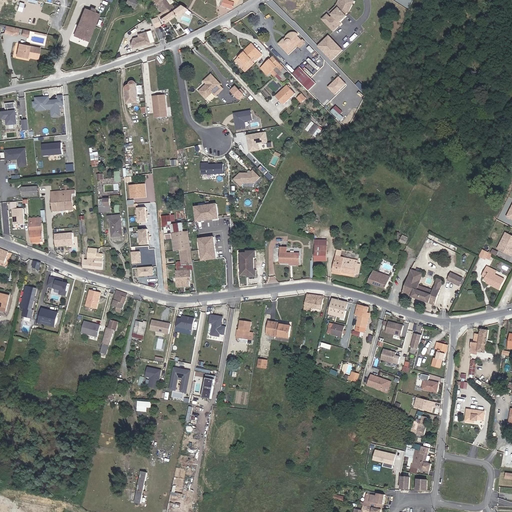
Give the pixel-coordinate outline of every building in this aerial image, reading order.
[(134,9),(137,0),(126,0),(124,4),(134,9)] [(156,15),(162,23),(174,15),(171,10),(175,8),(170,0),(152,0),(160,12),(156,15)] [(221,0),(220,6),(231,9),(233,3),(237,4),(238,0),(221,0)] [(346,16),(347,13),(349,13),(353,4),(346,0),(343,0),(339,8),(333,14),(334,15),(331,18),(330,17),(325,22),(334,31),(339,27),(337,24),(340,22),(340,23),(347,16),(346,16)] [(339,8),(343,0),(340,0),(337,7),(331,12),(333,14),(339,8)] [(88,41),(98,15),(84,9),(74,35),(88,41)] [(153,27),(159,26),(156,16),(150,18),(153,27)] [(12,34),(14,26),(5,25),(4,32),(12,34)] [(148,42),(145,32),(140,33),(137,35),(137,37),(132,38),(135,47),(148,42)] [(304,43),(301,40),(295,34),(293,34),(292,34),(290,34),(287,38),(289,40),(288,40),(286,41),(285,42),(284,41),(279,45),(288,54),(297,45),(300,48),(304,43)] [(328,34),(317,45),(332,61),(344,50),(328,34)] [(40,45),(23,42),(22,46),(18,45),(16,54),(27,56),(27,54),(37,56),(40,45)] [(246,66),(254,58),(256,60),(262,55),(252,45),(238,57),(246,66)] [(304,58),(299,64),(312,76),(317,70),(304,58)] [(270,60),(264,67),(270,74),(277,67),(270,60)] [(270,74),(264,67),(261,69),(268,76),(270,74)] [(220,84),(211,74),(204,81),(207,84),(208,86),(207,86),(205,86),(199,91),(206,98),(212,91),(216,95),(222,89),(219,85),(220,84)] [(347,84),(339,77),(328,88),(336,95),(347,84)] [(139,101),(138,83),(137,82),(136,81),(135,80),(133,80),(132,81),(131,82),(131,83),(131,84),(131,85),(130,85),(129,86),(129,87),(128,87),(128,88),(128,89),(127,89),(128,102),(139,101)] [(283,105),(295,94),(288,86),(282,91),(283,91),(279,95),(279,94),(276,97),(283,105)] [(244,95),(236,87),(231,91),(239,99),(244,95)] [(302,92),(297,97),(302,103),(307,98),(302,92)] [(168,114),(166,93),(154,94),(154,99),(156,98),(157,111),(155,111),(156,116),(168,114)] [(65,105),(64,96),(57,96),(58,100),(52,100),(52,101),(48,102),(48,97),(36,98),(36,102),(33,102),(34,107),(37,107),(37,111),(46,110),(46,109),(52,109),(53,109),(54,113),(60,112),(60,105),(65,105)] [(15,121),(18,121),(17,111),(16,111),(15,102),(5,104),(6,109),(7,112),(2,113),(3,119),(7,118),(8,125),(16,124),(15,121)] [(60,116),(60,112),(54,113),(53,109),(52,109),(53,117),(60,116)] [(234,114),(237,131),(246,129),(245,122),(253,121),(251,111),(234,114)] [(306,129),(317,137),(323,128),(312,120),(306,129)] [(248,140),(250,153),(259,151),(258,145),(267,143),(266,134),(250,136),(250,140),(248,140)] [(64,155),(64,143),(41,143),(41,154),(64,155)] [(25,149),(6,151),(6,155),(11,155),(11,159),(18,159),(19,166),(27,165),(25,149)] [(224,174),(224,165),(205,166),(205,164),(201,164),(202,175),(224,174)] [(241,174),(235,180),(241,187),(245,184),(255,184),(260,178),(253,171),(250,174),(241,174)] [(144,196),(143,184),(132,185),(133,197),(144,196)] [(38,196),(37,186),(22,187),(23,197),(38,196)] [(72,193),(75,193),(75,190),(52,192),(54,211),(73,209),(72,196),(72,193)] [(12,209),(12,224),(24,224),(24,208),(17,208),(16,201),(9,202),(9,209),(12,209)] [(220,219),(218,205),(196,208),(198,222),(220,219)] [(146,207),(138,208),(139,223),(147,222),(146,207)] [(172,215),(162,216),(163,228),(172,227),(173,234),(172,234),(174,247),(191,245),(189,230),(184,231),(183,223),(173,224),(172,215)] [(43,242),(41,218),(30,218),(32,242),(43,242)] [(123,236),(121,219),(111,220),(113,237),(123,236)] [(149,244),(148,229),(139,229),(141,245),(149,244)] [(54,233),(55,247),(75,245),(73,231),(54,233)] [(502,249),(511,253),(511,232),(508,231),(502,243),(504,244),(502,249)] [(405,243),(408,237),(403,234),(400,241),(405,243)] [(217,259),(215,237),(200,239),(203,261),(217,259)] [(194,271),(191,245),(174,247),(174,252),(180,251),(181,261),(177,262),(178,270),(176,270),(178,288),(190,287),(190,281),(192,281),(191,271),(194,271)] [(327,261),(327,246),(315,246),(314,260),(327,261)] [(288,247),(282,247),(281,262),(300,263),(300,253),(288,253),(288,247)] [(85,255),(83,255),(84,266),(84,268),(103,271),(104,259),(103,258),(103,253),(99,253),(100,249),(89,248),(88,259),(85,259),(85,255)] [(133,265),(141,264),(140,250),(131,251),(133,265)] [(482,250),(479,256),(486,260),(489,254),(482,250)] [(249,253),(242,253),(242,275),(256,275),(256,271),(256,258),(256,253),(249,253)] [(355,274),(357,261),(336,256),(334,270),(355,274)] [(38,276),(41,263),(35,261),(32,274),(38,276)] [(151,275),(150,266),(136,268),(137,276),(142,276),(142,274),(146,274),(146,275),(151,275)] [(504,279),(495,274),(496,271),(487,266),(485,270),(488,271),(485,277),(484,278),(493,283),(492,285),(499,289),(504,279)] [(401,277),(405,269),(400,267),(397,274),(401,277)] [(374,270),(369,283),(385,289),(390,276),(374,270)] [(420,286),(424,274),(412,270),(403,294),(434,304),(441,286),(436,284),(434,291),(420,286)] [(460,286),(463,279),(452,273),(448,280),(460,286)] [(62,281),(50,278),(48,287),(61,290),(59,294),(65,296),(68,284),(62,283),(62,281)] [(31,287),(24,317),(28,317),(30,310),(33,310),(37,289),(31,287)] [(97,309),(101,292),(90,289),(86,306),(97,309)] [(127,294),(116,290),(112,305),(116,306),(114,311),(122,313),(127,294)] [(10,295),(0,293),(0,305),(7,307),(10,295)] [(325,296),(307,293),(305,307),(322,309),(325,296)] [(344,317),(347,301),(331,298),(328,314),(344,317)] [(366,333),(370,316),(367,315),(367,312),(368,307),(358,305),(356,315),(359,316),(356,331),(366,333)] [(50,311),(50,313),(42,311),(39,322),(55,326),(58,313),(50,311)] [(211,317),(210,325),(214,325),(212,337),(220,338),(220,336),(225,336),(227,329),(222,328),(223,319),(211,317)] [(193,332),(195,321),(182,318),(182,321),(178,320),(176,328),(193,332)] [(116,331),(118,322),(111,320),(109,328),(106,327),(102,343),(103,344),(101,353),(106,354),(109,345),(110,345),(114,330),(116,331)] [(147,323),(136,320),(134,331),(144,334),(147,323)] [(251,322),(241,320),(239,329),(238,337),(239,338),(239,341),(240,342),(247,343),(248,339),(251,340),(253,332),(250,332),(251,322)] [(97,337),(100,325),(84,321),(81,333),(97,337)] [(274,323),(269,322),(267,334),(272,334),(272,332),(277,333),(279,333),(279,336),(288,338),(291,325),(284,324),(284,325),(281,324),(281,322),(274,321),(274,323)] [(169,335),(171,326),(153,322),(151,332),(169,335)] [(342,336),(345,326),(330,322),(328,332),(342,336)] [(395,324),(388,322),(386,332),(401,335),(403,326),(396,324),(396,325),(395,324)] [(471,350),(476,351),(485,352),(488,330),(481,329),(480,334),(475,333),(474,343),(472,342),(471,350)] [(418,350),(422,336),(415,334),(411,349),(418,350)] [(447,346),(442,345),(440,351),(439,360),(436,359),(435,367),(441,368),(442,360),(444,361),(447,346)] [(398,364),(400,357),(395,355),(396,352),(384,349),(381,359),(398,364)] [(265,368),(266,360),(262,360),(259,359),(258,367),(265,368)] [(177,388),(179,378),(184,379),(182,389),(187,390),(191,373),(185,371),(185,372),(181,372),(181,371),(175,369),(172,387),(177,388)] [(146,379),(151,380),(149,389),(158,391),(162,373),(148,370),(146,379)] [(390,378),(371,373),(369,384),(380,387),(380,385),(385,387),(388,384),(390,378)] [(212,400),(216,377),(207,375),(203,398),(212,400)] [(392,378),(390,378),(388,384),(385,387),(380,385),(380,387),(389,389),(392,378)] [(421,378),(419,388),(424,389),(425,389),(430,390),(431,391),(437,392),(439,382),(421,378)] [(316,392),(318,382),(313,381),(313,383),(305,382),(304,387),(306,388),(306,390),(316,392)] [(433,412),(435,401),(416,397),(414,407),(433,412)] [(137,410),(147,411),(147,407),(151,407),(152,401),(138,400),(137,410)] [(484,411),(466,409),(465,421),(473,422),(473,420),(477,420),(477,419),(483,420),(484,411)] [(425,434),(427,426),(424,425),(427,417),(423,416),(423,417),(422,419),(417,418),(417,420),(415,420),(412,432),(425,434)] [(428,455),(430,447),(423,445),(422,450),(421,454),(428,455)] [(412,448),(407,446),(404,456),(413,458),(415,449),(412,448)] [(374,449),(372,460),(383,462),(382,466),(393,468),(395,453),(374,449)] [(417,449),(415,449),(413,458),(411,465),(418,467),(430,470),(431,464),(428,463),(429,456),(428,455),(421,454),(422,450),(417,449)] [(418,467),(411,465),(409,472),(416,474),(418,467)] [(389,473),(387,468),(378,470),(380,476),(382,476),(385,485),(397,481),(395,472),(389,473)] [(147,472),(141,471),(136,501),(141,502),(147,472)] [(401,476),(400,487),(408,488),(410,477),(401,476)] [(417,479),(416,489),(426,490),(427,480),(417,479)] [(171,491),(169,501),(181,503),(183,493),(171,491)] [(385,497),(371,494),(370,497),(367,496),(364,507),(381,510),(385,497)]
